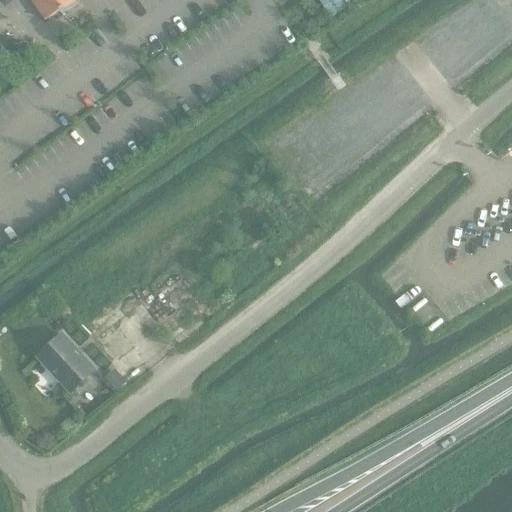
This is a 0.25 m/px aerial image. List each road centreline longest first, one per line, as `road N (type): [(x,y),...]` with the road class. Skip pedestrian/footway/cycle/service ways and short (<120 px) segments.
road 1 (unclassified): [(28,470),(51,472),(318,263),(511,88)]
road 2 (secondary): [(511,385),(278,511)]
road 3 (secondary): [(342,511),(511,395)]
